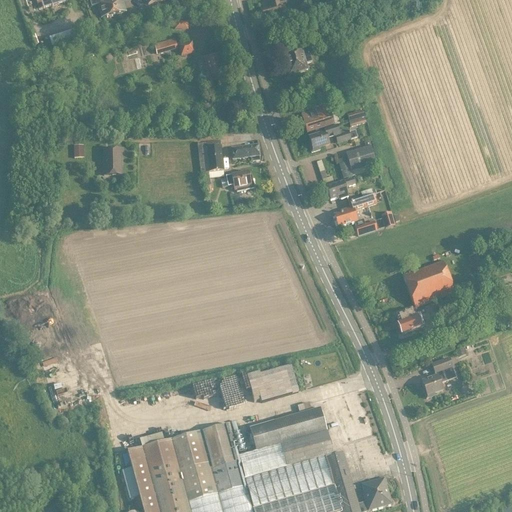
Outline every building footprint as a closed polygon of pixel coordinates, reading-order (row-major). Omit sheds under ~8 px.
[(34,0),(37,8),(41,7),(42,9),(65,1),(64,0),(34,0)] [(87,0),(88,5),(96,3),(100,17),(124,11),(120,0),(108,0),(106,0),(87,0)] [(284,4),(283,0),(265,0),(267,7),(259,8),(261,18),(280,14),(278,5),(284,4)] [(309,7),(312,16),(328,11),(325,2),(309,7)] [(64,32),(47,38),(50,46),(66,41),(64,32)] [(161,41),(152,43),(155,53),(164,51),(161,41)] [(178,45),(180,55),(192,52),(190,42),(178,45)] [(299,47),(280,52),(287,75),(306,70),(304,63),(310,62),(305,45),(299,47)] [(207,76),(208,79),(221,75),(216,55),(202,58),(206,72),(201,73),(199,72),(195,79),(201,82),(203,77),(207,76)] [(331,124),(332,126),(337,125),(337,124),(334,112),(328,114),(326,107),(308,113),(308,112),(300,114),(305,132),(331,124)] [(346,121),(348,126),(363,122),(362,117),(346,121)] [(337,125),(332,126),(322,130),(322,133),(308,137),(311,150),(327,145),(325,139),(333,137),(336,144),(355,137),(353,130),(346,132),(344,127),(337,130),(335,125),(337,125)] [(220,171),(218,146),(218,141),(196,145),(198,173),(202,173),(203,179),(204,184),(208,184),(207,178),(222,176),(220,171)] [(81,145),(71,145),(72,158),(82,157),(81,145)] [(255,156),(256,156),(255,146),(228,149),(230,159),(247,158),(247,162),(255,161),(255,156)] [(346,162),(337,164),(341,177),(369,170),(367,165),(373,163),(371,155),(368,146),(364,147),(344,153),(345,157),(346,162)] [(120,175),(119,148),(101,148),(102,175),(120,175)] [(314,161),(322,184),(331,181),(329,176),(324,178),(318,160),(314,161)] [(56,175),(64,175),(63,165),(55,166),(56,175)] [(232,190),(234,189),(235,191),(253,188),(250,174),(247,175),(246,171),(228,175),(228,176),(224,177),(224,178),(226,185),(231,184),(232,190)] [(343,188),(353,185),(351,179),(341,182),(325,188),(329,200),(336,198),(337,200),(346,196),(343,188)] [(359,193),(360,197),(371,193),(370,189),(359,193)] [(375,204),(372,195),(371,193),(360,197),(359,193),(347,197),(349,202),(340,205),(341,207),(333,209),(337,222),(356,216),(354,211),(375,204)] [(214,208),(212,199),(206,201),(208,209),(214,208)] [(389,212),(379,215),(383,228),(393,225),(389,212)] [(353,226),(355,236),(375,230),(372,220),(353,226)] [(452,293),(441,262),(401,276),(413,308),(452,293)] [(488,293),(495,291),(492,282),(485,285),(488,293)] [(421,326),(418,315),(413,316),(410,308),(393,315),(395,324),(396,324),(399,334),(420,326),(421,326)] [(461,348),(454,351),(456,357),(464,354),(461,348)] [(420,381),(423,389),(422,390),(425,398),(435,394),(434,393),(441,390),(439,383),(454,378),(447,357),(429,363),(431,368),(434,376),(420,381)] [(336,511),(338,511),(322,458),(332,454),(319,410),(248,429),(254,452),(236,457),(227,423),(126,452),(141,511),(336,511)] [(338,511),(336,511),(356,511),(355,504),(348,482),(341,452),(332,454),(322,458),(338,511)] [(362,502),(355,504),(356,511),(358,511),(388,503),(381,479),(360,485),(364,502),(362,502)] [(511,511),(511,503),(489,511),(511,511)]
